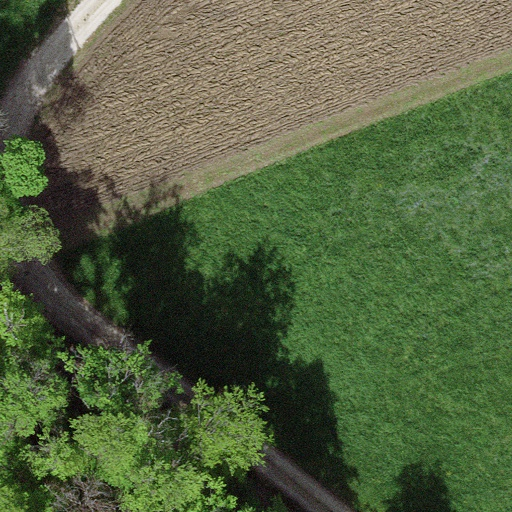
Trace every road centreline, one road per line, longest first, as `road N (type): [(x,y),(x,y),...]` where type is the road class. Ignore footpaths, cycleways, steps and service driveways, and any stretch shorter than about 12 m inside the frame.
road 1 (track): [(323,511),(20,245)]
road 2 (track): [(0,140),(15,83),(101,0)]
